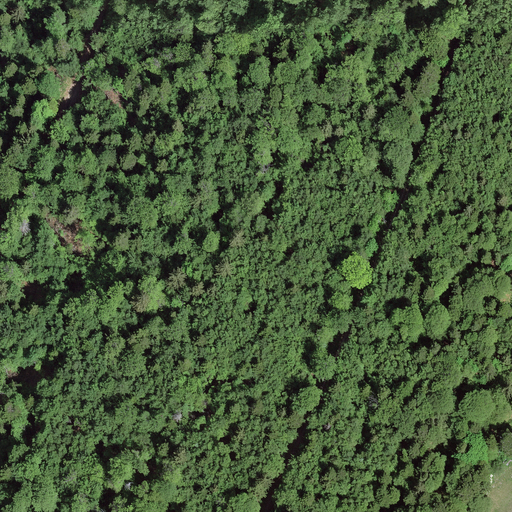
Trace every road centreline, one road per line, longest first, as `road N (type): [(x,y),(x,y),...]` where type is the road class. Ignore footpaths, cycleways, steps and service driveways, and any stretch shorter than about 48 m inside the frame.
road 1 (track): [(468,0),(406,192),(264,511)]
road 2 (track): [(0,240),(107,0)]
